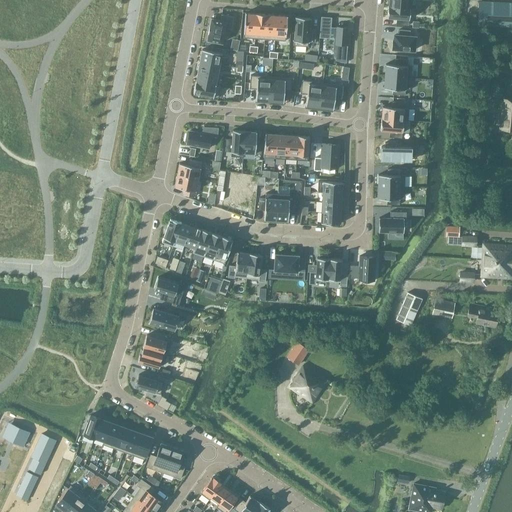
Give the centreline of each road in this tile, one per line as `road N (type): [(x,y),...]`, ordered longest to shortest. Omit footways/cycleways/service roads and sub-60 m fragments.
road 1 (residential): [(211,453),(114,386),(155,197)]
road 2 (residential): [(155,197),(260,230),(358,229)]
road 3 (residential): [(363,122),(172,108)]
road 4 (residential): [(102,180),(136,0)]
road 5 (residential): [(0,269),(85,275),(102,180)]
road 6 (residential): [(371,1),(363,122)]
